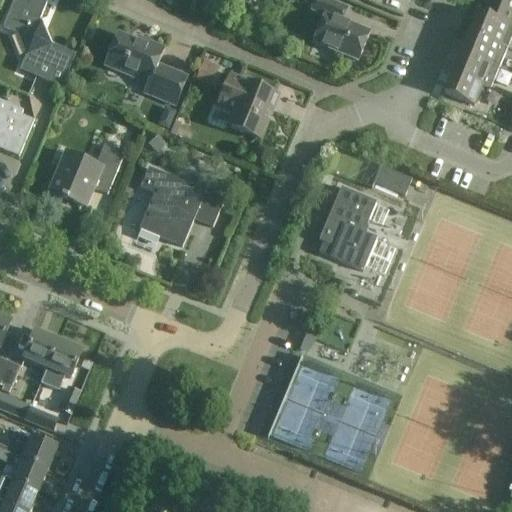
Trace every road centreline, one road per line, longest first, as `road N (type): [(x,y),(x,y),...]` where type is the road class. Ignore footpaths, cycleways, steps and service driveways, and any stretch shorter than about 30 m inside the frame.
road 1 (residential): [(157,330),(202,347),(220,345),(315,136),(387,105)]
road 2 (residential): [(370,511),(122,409)]
road 3 (residential): [(157,330),(0,263)]
road 4 (residential): [(511,166),(491,172),(402,134),(387,105)]
road 5 (unknown): [(57,95),(0,226)]
road 6 (residential): [(387,105),(416,84),(444,15),(441,0)]
